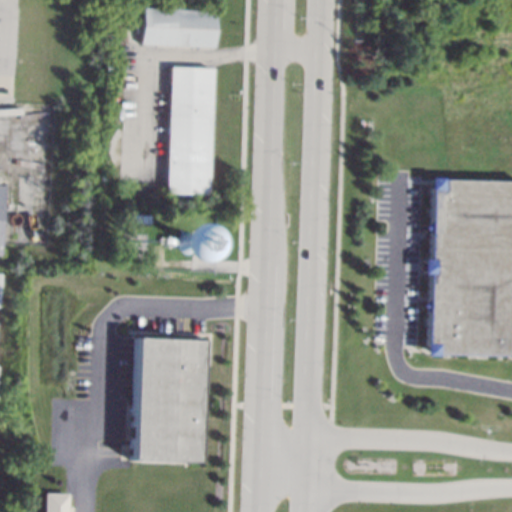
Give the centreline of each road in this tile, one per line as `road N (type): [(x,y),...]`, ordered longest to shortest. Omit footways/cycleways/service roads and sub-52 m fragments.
road 1 (primary): [(273,0),(255,511)]
road 2 (primary): [(302,511),(319,0)]
road 3 (residential): [(258,459),(303,489),(511,487)]
road 4 (residential): [(511,451),(441,440),(305,437),(258,459)]
